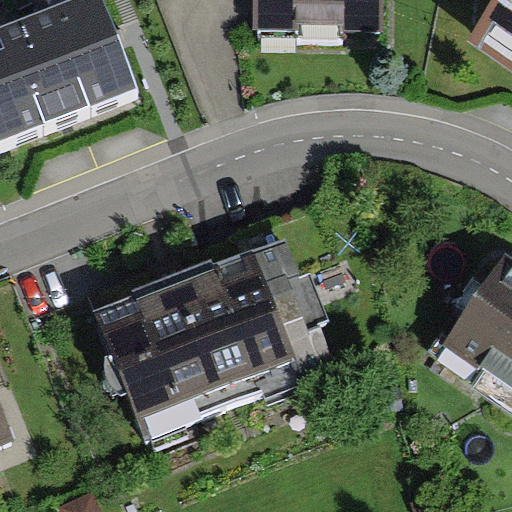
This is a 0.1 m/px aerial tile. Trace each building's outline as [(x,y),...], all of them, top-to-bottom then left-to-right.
[(389,28),(388,0),(257,0),(257,29),(389,28)] [(511,0),(508,0),(484,41),(511,57),(511,0)] [(0,39),(0,155),(139,101),(100,1),(0,39)] [(442,337),(511,383),(511,247),(505,243),(442,337)] [(89,319),(141,456),(337,382),(285,245),(89,319)] [(0,440),(15,434),(0,393),(0,440)]
